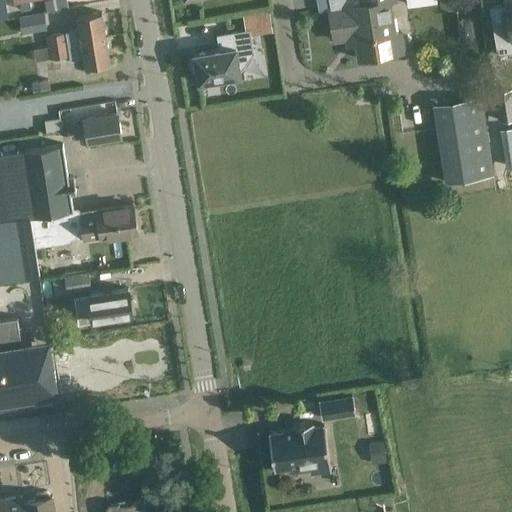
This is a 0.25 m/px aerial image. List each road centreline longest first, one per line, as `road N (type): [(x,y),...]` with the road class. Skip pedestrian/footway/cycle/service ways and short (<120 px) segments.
road 1 (tertiary): [(208,411),(142,0)]
road 2 (unclassified): [(0,447),(208,411)]
